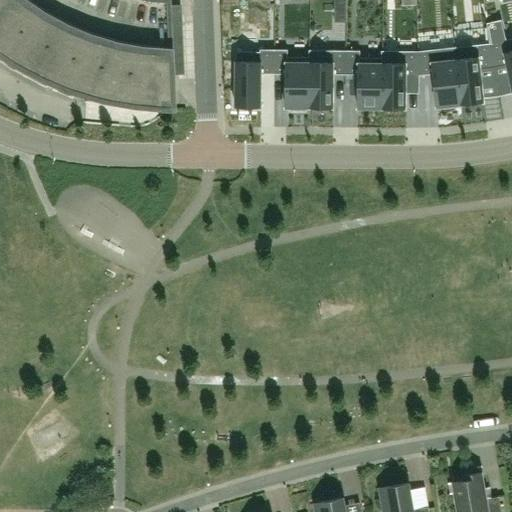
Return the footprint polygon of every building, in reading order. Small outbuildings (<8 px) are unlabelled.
[(0,0),(0,39),(5,43),(1,48),(1,47),(0,49),(19,61),(23,54),(32,60),(29,65),(28,66),(47,76),(51,69),(60,74),(58,79),(57,79),(57,80),(77,89),(80,81),(89,84),(87,91),(108,98),(109,90),(119,92),(118,99),(140,103),(152,104),(167,105),(170,105),(174,105),(174,108),(175,108),(175,107),(170,0),(0,0)] [(502,20),(487,23),(488,27),(490,43),(494,67),(507,64),(511,85),(511,38),(506,39),(502,20)] [(454,47),(461,104),(485,101),(484,96),(481,68),(494,67),(490,43),(454,47)] [(419,51),(420,75),(433,73),(436,97),(437,107),(461,104),(454,47),(419,51)] [(262,73),(274,73),(274,49),(260,49),(260,52),(236,51),(236,106),(261,107),(262,73)] [(307,107),(311,107),(311,50),(310,50),(309,57),(288,57),(288,49),(274,49),(274,73),(286,73),(286,107),(290,107),(290,110),(307,110),(307,107)] [(347,50),(311,50),(311,107),(334,107),(334,74),(346,74),(347,50)] [(382,108),(383,51),(382,51),(382,58),(361,57),(361,50),(347,50),(346,74),(359,74),(358,108),(382,108)] [(420,75),(419,51),(383,51),(382,108),(406,108),(406,93),(407,75),(420,75)] [(466,480),(455,482),(459,511),(502,511),(500,503),(487,505),(481,472),(465,475),(466,480)] [(429,511),(429,507),(413,510),(408,483),(381,488),(385,511),(429,511)] [(345,511),(343,498),(316,503),(317,511),(345,511)]
